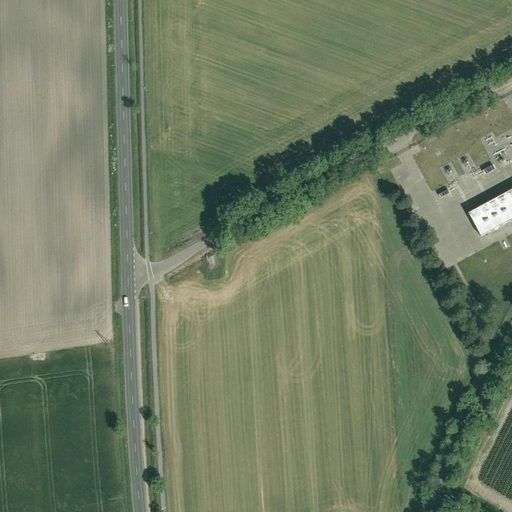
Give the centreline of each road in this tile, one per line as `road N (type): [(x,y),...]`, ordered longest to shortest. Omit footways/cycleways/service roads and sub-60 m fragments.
road 1 (residential): [(511,80),(165,267),(128,273)]
road 2 (tertiary): [(120,0),(128,273)]
road 3 (tertiary): [(128,273),(137,511)]
road 4 (residential): [(474,511),(449,489),(511,340)]
